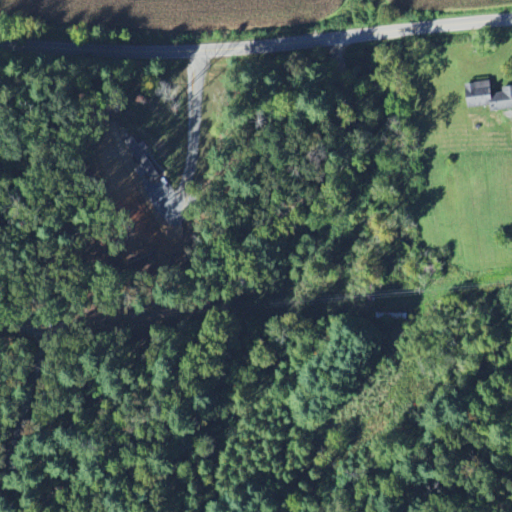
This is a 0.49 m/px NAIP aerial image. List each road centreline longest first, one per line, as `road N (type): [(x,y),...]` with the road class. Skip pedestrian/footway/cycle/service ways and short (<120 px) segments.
road 1 (residential): [(331,37),(351,113),(339,183),(264,237),(216,334),(168,397),(39,511)]
road 2 (tertiary): [(0,45),(223,48),(511,18)]
